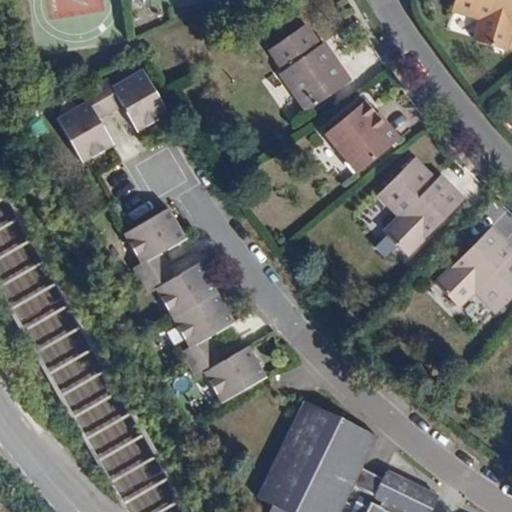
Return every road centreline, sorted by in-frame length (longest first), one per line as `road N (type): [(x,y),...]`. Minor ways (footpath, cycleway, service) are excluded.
road 1 (residential): [(511,511),(377,409),(249,275),(187,193),(156,174)]
road 2 (residential): [(511,176),(453,112),(374,0)]
road 3 (tertiary): [(83,511),(0,413)]
